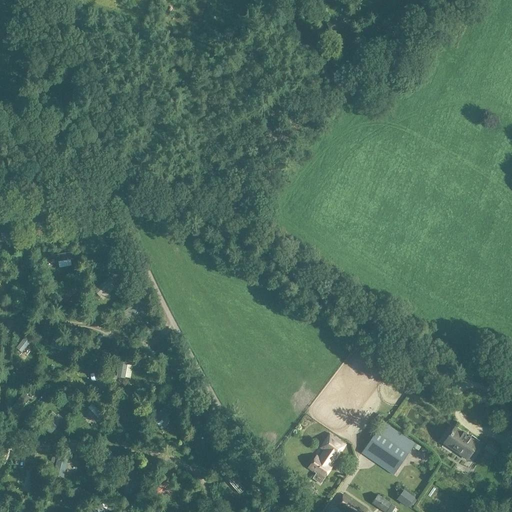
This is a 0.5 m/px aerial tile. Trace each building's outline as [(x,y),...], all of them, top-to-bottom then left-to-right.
[(348,26),(344,20),(329,28),(333,35),(348,26)] [(391,43),(395,27),(388,25),(384,42),(391,43)] [(54,224),(41,214),(37,219),(50,229),(54,224)] [(0,222),(0,223),(9,238),(15,235),(5,219),(0,222)] [(85,226),(87,234),(107,230),(105,223),(85,226)] [(53,263),(74,259),(73,252),(52,255),(53,263)] [(21,254),(21,275),(28,276),(29,254),(21,254)] [(117,282),(112,276),(96,290),(102,296),(117,282)] [(68,302),(80,289),(74,283),(62,296),(68,302)] [(148,305),(144,299),(124,312),(129,319),(148,305)] [(17,348),(23,353),(34,339),(28,334),(17,348)] [(55,337),(52,346),(71,353),(74,344),(55,337)] [(131,357),(122,356),(118,377),(127,379),(131,357)] [(102,370),(94,372),(98,391),(106,389),(102,370)] [(32,398),(25,392),(13,408),(20,413),(32,398)] [(88,409),(101,421),(105,417),(93,404),(88,409)] [(115,407),(120,428),(127,427),(122,405),(115,407)] [(169,405),(154,418),(159,424),(174,411),(169,405)] [(53,434),(65,419),(59,414),(47,430),(53,434)] [(201,427),(211,449),(219,446),(208,424),(201,427)] [(390,426),(383,435),(378,431),(365,450),(397,473),(416,445),(390,426)] [(455,428),(444,444),(467,460),(480,441),(472,436),(471,437),(468,436),(468,437),(466,435),(466,434),(464,432),(463,433),(455,428)] [(324,454),(320,460),(317,458),(310,469),(325,479),(332,468),(330,467),(332,464),(332,465),(334,461),(335,462),(344,450),(328,439),(320,451),(324,454)] [(501,447),(491,440),(484,450),(495,457),(501,447)] [(70,458),(60,456),(55,476),(65,479),(70,458)] [(32,493),(41,493),(41,470),(32,470),(32,493)] [(142,479),(135,474),(123,493),(131,497),(142,479)] [(231,482),(244,498),(250,493),(236,477),(231,482)] [(175,487),(170,480),(153,493),(158,499),(175,487)] [(83,485),(63,496),(67,503),(87,492),(83,485)] [(416,498),(404,490),(397,500),(409,508),(416,498)] [(379,495),(373,504),(383,511),(387,511),(392,504),(379,495)] [(345,511),(368,511),(357,505),(345,498),(338,507),(345,511)]
